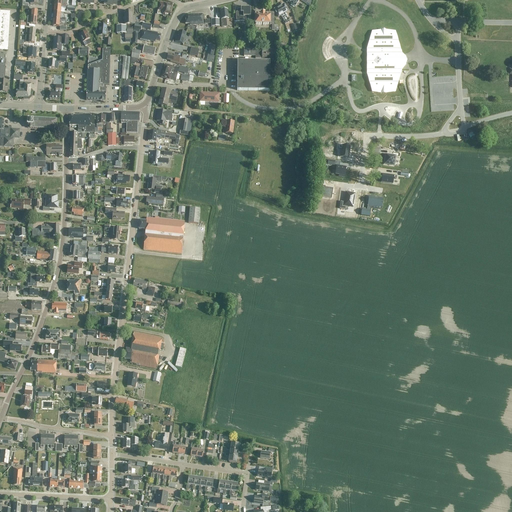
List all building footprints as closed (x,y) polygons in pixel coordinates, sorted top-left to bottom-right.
[(173,5),(159,2),(158,8),(158,13),(159,13),(159,15),(162,15),(171,17),(173,5)] [(279,7),(286,19),(288,17),(285,13),(288,11),(284,4),(283,4),(281,5),(281,6),(279,7)] [(288,23),(287,20),(286,19),(279,7),(277,8),(277,7),(274,9),(275,10),(274,10),(278,17),(281,16),(284,21),(283,22),(285,24),(288,23)] [(248,21),(248,16),(246,16),(246,10),(242,10),(242,9),(237,9),(237,12),(236,12),(236,21),(244,21),(244,22),(247,22),(247,21),(248,21)] [(128,29),(128,24),(131,24),(131,29),(134,28),(135,22),(136,22),(135,17),(132,17),(132,13),(131,13),(131,12),(126,12),(126,14),(124,14),(125,25),(120,25),(120,34),(126,33),(126,29),(128,29)] [(0,49),(2,50),(3,50),(3,49),(4,49),(5,48),(6,48),(6,47),(7,46),(7,45),(7,44),(7,41),(8,41),(9,14),(0,13),(0,49)] [(60,19),(60,13),(54,13),(53,20),(65,21),(65,18),(61,18),(61,19),(60,19)] [(270,25),(270,15),(265,14),(265,13),(261,13),(261,14),(255,14),(255,17),(255,25),(270,25)] [(190,24),(190,25),(203,25),(203,14),(187,15),(186,16),(185,24),(190,24)] [(152,25),(135,23),(134,32),(139,32),(140,31),(141,31),(142,28),(151,30),(152,25)] [(106,32),(107,26),(100,25),(100,27),(96,26),(96,31),(99,31),(99,35),(107,36),(107,32),(106,32)] [(125,33),(125,43),(131,43),(131,39),(132,39),(132,33),(133,33),(133,29),(127,29),(127,33),(125,33)] [(158,33),(142,30),(140,40),(148,42),(148,41),(156,42),(156,40),(160,41),(161,35),(158,35),(158,33)] [(184,40),(185,40),(186,37),(185,36),(186,33),(179,31),(177,38),(176,38),(175,42),(183,44),(184,40)] [(85,47),(88,45),(91,44),(89,39),(90,39),(86,32),(79,35),(85,47)] [(404,66),(404,57),(400,57),(400,54),(400,53),(399,53),(399,49),(395,49),(395,45),(397,45),(397,41),(393,41),(393,37),(394,37),(394,32),(373,32),(373,37),(374,37),(374,41),(371,41),(371,45),(372,46),(372,49),(369,49),(369,52),(369,53),(369,54),(371,54),(371,57),(369,57),(369,66),(370,66),(371,70),(369,70),(369,72),(369,74),(372,74),(372,78),(371,78),(371,83),(374,83),(374,86),(373,86),(373,91),(394,91),(394,86),(393,86),(393,83),(397,83),(397,78),(395,78),(395,75),(399,75),(399,70),(400,70),(400,69),(400,66),(404,66)] [(69,36),(62,36),(62,39),(54,38),(53,50),(61,51),(61,45),(68,45),(69,36)] [(142,53),(154,56),(156,48),(144,46),(142,53)] [(23,48),(23,54),(27,54),(27,52),(29,52),(28,58),(36,59),(37,49),(28,48),(23,48)] [(110,49),(103,48),(102,60),(88,65),(86,100),(100,101),(100,102),(104,102),(104,101),(105,101),(106,88),(105,88),(105,85),(109,85),(110,49)] [(199,50),(191,48),(189,54),(197,56),(199,50)] [(255,59),(262,59),(276,59),(276,51),(276,49),(262,49),(262,51),(260,51),(256,51),(256,48),(244,48),(244,56),(255,56),(255,59)] [(131,58),(138,59),(139,59),(141,51),(132,50),(131,58)] [(185,60),(180,59),(180,57),(168,53),(167,60),(171,61),(170,62),(184,66),(185,60)] [(124,57),(121,79),(128,80),(130,58),(124,57)] [(56,60),(49,60),(49,68),(55,69),(58,69),(58,65),(55,65),(56,60)] [(237,91),(266,91),(269,91),(270,61),(237,61),(237,62),(235,62),(235,65),(237,65),(237,91)] [(35,64),(26,63),(26,66),(28,66),(27,73),(34,74),(35,64)] [(163,70),(174,73),(178,74),(179,67),(173,65),(172,67),(165,64),(163,70)] [(147,69),(141,67),(141,69),(137,68),(134,78),(137,79),(138,78),(145,79),(146,79),(147,75),(148,75),(148,73),(147,73),(148,70),(148,69),(147,69)] [(170,79),(172,80),(176,81),(178,74),(174,73),(163,70),(161,78),(169,80),(170,79)] [(31,91),(31,83),(24,83),(24,81),(22,81),(23,76),(14,75),(14,80),(20,80),(19,90),(16,90),(16,97),(23,98),(23,97),(30,98),(31,91)] [(131,83),(131,80),(125,80),(125,88),(124,103),(132,103),(132,102),(133,102),(133,94),(132,94),(132,88),(132,83),(131,83)] [(144,83),(133,80),(132,88),(143,90),(144,83)] [(59,89),(62,89),(62,86),(55,85),(55,89),(55,92),(50,92),(50,99),(59,99),(60,92),(59,92),(59,89)] [(168,102),(176,104),(178,93),(170,92),(170,91),(162,89),(158,105),(167,106),(168,102)] [(200,101),(219,102),(219,94),(200,93),(200,101)] [(160,125),(165,125),(165,122),(163,121),(163,120),(163,119),(163,117),(171,118),(172,112),(166,111),(159,110),(157,121),(160,121),(160,125)] [(127,124),(126,133),(137,134),(137,132),(138,132),(138,122),(139,122),(139,118),(139,116),(137,113),(128,113),(121,113),(121,121),(121,123),(127,124)] [(91,125),(91,114),(83,114),(83,116),(73,115),(73,117),(71,117),(70,118),(69,125),(78,125),(78,133),(81,133),(94,133),(95,128),(95,125),(91,125)] [(113,129),(110,129),(110,123),(115,123),(115,115),(108,115),(109,123),(106,123),(106,129),(106,134),(113,133),(113,129)] [(105,125),(105,116),(97,116),(97,125),(97,128),(98,128),(95,128),(94,133),(98,133),(98,135),(102,135),(102,125),(105,125)] [(56,120),(31,119),(31,121),(28,121),(28,126),(28,128),(30,128),(56,130),(56,120)] [(234,121),(227,121),(227,122),(226,122),(225,133),(233,134),(234,121)] [(0,136),(0,140),(4,141),(4,142),(4,147),(13,148),(14,138),(19,139),(20,130),(11,129),(11,128),(8,128),(8,129),(8,135),(5,134),(5,136),(0,136)] [(149,131),(148,141),(153,142),(156,142),(156,138),(160,139),(161,137),(164,137),(164,138),(169,139),(170,134),(161,133),(161,131),(157,131),(157,132),(156,132),(154,131),(149,131)] [(77,133),(71,133),(70,149),(69,149),(69,158),(77,158),(77,149),(82,149),(81,140),(84,139),(84,134),(77,134),(77,133)] [(124,137),(124,146),(133,145),(133,143),(134,143),(134,139),(132,139),(132,137),(124,137)] [(62,146),(59,146),(59,145),(56,145),(47,145),(47,155),(51,155),(55,155),(56,156),(56,155),(56,153),(58,153),(58,155),(59,156),(61,156),(62,155),(62,146)] [(340,157),(348,158),(350,147),(342,145),(342,146),(339,145),(338,148),(341,149),(340,157)] [(152,152),(152,156),(153,156),(152,164),(157,165),(157,166),(161,166),(161,163),(168,164),(168,160),(159,158),(160,152),(152,152)] [(107,154),(106,159),(115,161),(115,162),(115,166),(120,167),(120,163),(121,163),(122,155),(116,154),(116,155),(107,154)] [(386,154),(384,164),(394,166),(396,156),(386,154)] [(83,158),(83,165),(81,165),(73,165),(73,171),(81,171),(81,168),(84,168),(84,167),(89,166),(88,158),(83,158)] [(337,166),(336,174),(339,175),(339,176),(344,177),(346,168),(337,166)] [(383,174),(381,182),(393,184),(394,179),(396,179),(397,176),(383,174)] [(84,175),(78,175),(78,177),(73,177),(73,185),(78,185),(78,186),(83,186),(83,177),(84,177),(84,175)] [(117,175),(116,183),(126,184),(126,182),(129,182),(130,177),(124,176),(124,175),(117,175)] [(149,179),(148,189),(155,190),(154,192),(161,193),(162,187),(155,186),(156,182),(161,182),(161,180),(166,181),(166,178),(161,177),(153,176),(152,179),(149,179)] [(44,179),(44,187),(56,187),(56,179),(44,179)] [(319,187),(317,197),(331,199),(333,189),(325,188),(325,187),(319,186),(319,187)] [(80,193),(73,193),(73,201),(80,201),(80,198),(83,198),(83,193),(80,193)] [(340,202),(339,209),(347,210),(348,207),(353,207),(355,194),(346,193),(344,202),(340,202)] [(146,204),(163,206),(164,197),(162,197),(162,195),(157,194),(157,197),(157,199),(147,198),(146,204)] [(58,209),(58,202),(57,201),(57,195),(46,195),(45,207),(43,207),(43,211),(49,211),(49,208),(58,209)] [(114,203),(113,207),(116,207),(124,208),(125,208),(127,208),(128,200),(117,199),(117,200),(115,200),(114,203)] [(24,200),(11,200),(11,208),(19,209),(18,210),(24,210),(24,205),(31,206),(31,200),(24,200)] [(84,208),(75,207),(75,208),(73,208),(72,213),(74,213),(74,215),(83,216),(84,208)] [(363,207),(362,215),(375,218),(377,209),(363,207)] [(120,219),(124,219),(124,213),(116,212),(116,209),(106,208),(105,213),(113,214),(112,220),(120,221),(120,219)] [(200,209),(190,208),(188,223),(199,224),(200,209)] [(160,219),(160,220),(146,218),(146,221),(140,221),(139,229),(145,230),(143,250),(182,254),(185,222),(160,219)] [(59,236),(59,225),(53,225),(53,226),(41,226),(41,230),(31,229),(30,237),(49,237),(49,238),(53,238),(53,235),(59,236)] [(74,229),(69,229),(68,237),(74,237),(74,238),(83,239),(83,235),(87,235),(87,227),(83,227),(83,229),(74,229)] [(115,228),(111,227),(110,240),(113,240),(119,241),(120,237),(120,232),(120,228),(115,228)] [(15,237),(15,243),(22,242),(22,237),(25,237),(25,229),(18,229),(19,237),(15,237)] [(86,253),(87,244),(82,243),(81,243),(80,247),(70,246),(70,251),(78,252),(86,253)] [(108,254),(117,255),(118,246),(109,246),(109,247),(101,246),(101,252),(108,253),(108,254)] [(57,252),(51,251),(51,253),(37,251),(36,259),(40,260),(40,261),(45,261),(46,262),(48,262),(49,262),(50,262),(56,263),(57,252)] [(85,259),(86,253),(78,252),(70,251),(69,257),(82,258),(81,262),(87,263),(87,259),(85,259)] [(88,260),(100,260),(100,253),(88,252),(88,260)] [(79,269),(82,269),(82,263),(75,262),(74,266),(68,265),(67,273),(78,274),(79,269)] [(37,282),(44,283),(45,276),(37,276),(31,275),(30,284),(28,283),(28,286),(37,287),(37,282)] [(153,297),(155,288),(148,286),(149,285),(147,285),(148,282),(135,279),(133,286),(142,288),(142,289),(146,290),(147,290),(146,295),(153,297)] [(74,282),(68,282),(67,292),(74,292),(74,294),(80,294),(80,285),(81,285),(81,280),(75,280),(74,282)] [(112,294),(106,294),(94,292),(94,296),(101,297),(101,296),(106,296),(105,300),(112,301),(112,294)] [(31,310),(41,311),(42,302),(32,302),(31,303),(25,303),(25,307),(31,307),(31,310)] [(66,303),(54,303),(54,304),(52,304),(52,309),(54,309),(54,313),(59,313),(59,312),(66,312),(66,303)] [(143,304),(136,303),(135,309),(141,310),(141,312),(145,313),(145,311),(149,312),(149,308),(146,307),(146,306),(143,306),(143,304)] [(149,321),(150,316),(143,314),(143,316),(142,316),(134,315),(133,321),(141,323),(142,320),(149,321)] [(20,325),(31,326),(32,318),(20,317),(20,325)] [(105,319),(101,319),(101,324),(101,327),(104,327),(110,328),(111,320),(105,319)] [(55,331),(47,331),(47,335),(46,335),(46,340),(53,340),(53,341),(59,341),(60,331),(55,331)] [(15,340),(26,340),(26,333),(16,332),(15,340)] [(109,333),(97,332),(97,336),(100,337),(100,339),(108,340),(109,339),(110,339),(111,335),(109,334),(109,333)] [(162,338),(133,333),(130,350),(126,349),(124,359),(131,360),(130,363),(136,364),(136,365),(157,369),(162,338)] [(3,341),(3,347),(10,348),(10,351),(11,351),(21,352),(21,346),(12,345),(12,342),(3,341)] [(51,350),(59,350),(59,345),(51,344),(51,346),(47,346),(45,347),(42,347),(42,353),(50,354),(51,350)] [(58,359),(75,360),(75,353),(72,353),(72,351),(71,351),(71,346),(59,345),(58,359)] [(185,349),(179,348),(176,366),(182,367),(185,349)] [(98,349),(92,349),(92,354),(98,354),(98,357),(107,357),(107,349),(98,349)] [(7,368),(15,370),(17,364),(16,362),(5,358),(6,354),(0,352),(0,361),(8,364),(7,368)] [(56,361),(38,360),(38,362),(31,362),(31,371),(35,371),(35,372),(55,373),(56,361)] [(102,364),(93,364),(93,372),(99,372),(99,371),(105,372),(106,365),(102,365),(102,364)] [(137,375),(129,373),(127,386),(135,387),(137,375)] [(32,391),(25,390),(24,395),(25,395),(25,397),(22,396),(21,407),(28,407),(30,395),(32,395),(32,391)] [(95,398),(92,398),(92,406),(101,407),(102,398),(95,398)] [(128,400),(119,398),(119,399),(116,399),(115,403),(117,404),(117,405),(125,408),(132,410),(134,403),(127,401),(128,400)] [(79,415),(72,414),(72,415),(68,415),(68,423),(72,423),(72,422),(78,423),(79,415)] [(134,419),(128,419),(128,425),(123,425),(123,433),(129,433),(129,428),(134,428),(134,419)] [(23,434),(16,433),(15,441),(22,442),(23,434)] [(153,443),(152,447),(153,448),(155,448),(166,450),(167,444),(166,443),(167,435),(162,434),(160,443),(156,442),(156,443),(154,442),(153,443)] [(5,438),(0,437),(0,443),(2,444),(2,445),(11,446),(12,439),(5,437),(5,438)] [(138,446),(138,439),(132,437),(132,441),(130,441),(130,440),(123,440),(123,449),(132,449),(132,446),(138,446)] [(238,450),(239,444),(232,443),(232,442),(227,442),(227,444),(231,445),(230,448),(230,449),(238,450)] [(230,449),(230,448),(226,448),(226,450),(230,451),(230,454),(229,455),(237,457),(238,450),(230,449)] [(16,449),(11,449),(10,452),(2,451),(0,463),(8,464),(9,457),(11,457),(12,452),(16,453),(16,449)] [(270,453),(274,454),(275,451),(268,450),(268,453),(261,452),(260,458),(269,459),(270,453)] [(229,455),(230,454),(225,454),(225,456),(229,457),(229,462),(236,463),(237,457),(229,455)] [(135,461),(128,461),(128,465),(125,465),(125,473),(131,474),(131,473),(135,473),(135,469),(131,469),(131,465),(135,465),(135,461)] [(158,475),(159,468),(153,467),(152,474),(151,478),(153,478),(154,474),(158,475)] [(164,476),(165,469),(159,468),(158,475),(157,479),(159,479),(160,475),(163,475),(164,476)] [(267,471),(271,472),(272,469),(266,468),(266,471),(258,470),(257,477),(266,478),(267,471)] [(22,469),(14,469),(13,477),(13,481),(14,481),(14,485),(20,486),(20,481),(21,482),(22,469)] [(170,477),(171,470),(165,469),(164,476),(163,475),(163,479),(165,480),(166,476),(169,476),(170,477)] [(176,477),(177,471),(171,470),(170,477),(169,476),(169,480),(171,481),(172,477),(176,477)] [(131,481),(131,480),(122,480),(122,488),(128,488),(128,490),(135,490),(135,485),(133,485),(133,481),(141,481),(141,476),(131,476),(131,481)] [(194,485),(195,477),(189,476),(187,484),(186,489),(188,489),(189,485),(193,485),(194,485)] [(200,486),(201,478),(195,477),(194,485),(193,485),(192,490),(194,490),(195,486),(199,486),(200,486)] [(206,487),(207,479),(201,478),(200,486),(199,486),(198,490),(201,491),(201,486),(205,487),(206,487)] [(212,488),(213,480),(207,479),(206,487),(205,487),(204,491),(207,492),(207,487),(212,488)] [(224,490),(226,482),(219,481),(218,489),(217,489),(217,493),(219,494),(220,489),(224,490)] [(231,491),(232,483),(226,482),(224,490),(223,494),(225,495),(226,490),(230,491),(231,491)] [(255,490),(269,492),(270,482),(264,482),(264,485),(256,483),(255,490)] [(237,492),(238,484),(232,483),(231,491),(230,491),(229,495),(231,495),(232,491),(237,492)] [(167,499),(168,493),(159,492),(159,488),(152,487),(151,491),(154,491),(154,494),(157,495),(156,498),(167,499)] [(263,501),(267,502),(268,495),(262,495),(262,498),(255,497),(254,503),(263,504),(263,501)] [(166,506),(167,499),(156,498),(156,501),(153,501),(153,504),(149,503),(149,507),(156,508),(157,505),(166,506)]
